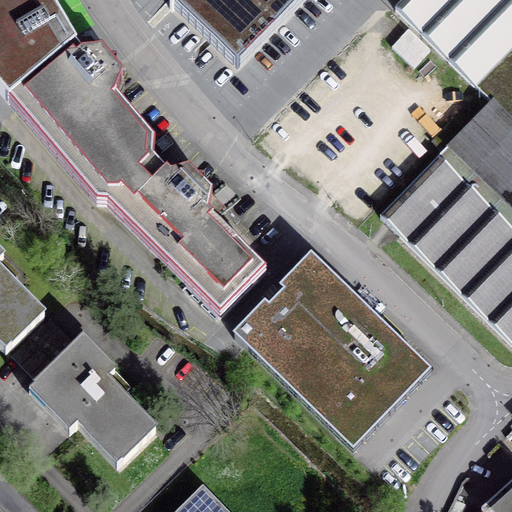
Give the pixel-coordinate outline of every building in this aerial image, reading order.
[(0,0),(0,94),(9,105),(75,47),(47,0),(0,0)] [(178,0),(172,7),(237,71),(306,0),(178,0)] [(491,106),(511,124),(511,0),(404,0),(394,11),(491,106)] [(444,108),(371,38),(337,73),(409,144),(444,108)] [(83,57),(75,47),(9,105),(96,208),(107,209),(220,321),(266,275),(207,217),(212,199),(204,191),(204,183),(196,183),(188,175),(170,180),(153,163),(154,144),(116,98),(123,81),(116,72),(117,64),(108,63),(102,54),(83,57)] [(511,124),(491,106),(487,110),(477,100),(457,121),(456,120),(433,144),(443,154),(380,219),(511,348),(511,124)] [(0,259),(0,352),(8,360),(45,324),(0,277),(0,267),(4,264),(0,259)] [(311,260),(234,340),(353,457),(431,376),(311,260)] [(83,343),(30,394),(70,435),(77,429),(118,471),(155,435),(105,383),(114,375),(83,343)] [(511,511),(511,485),(483,511),(511,511)] [(218,511),(204,497),(189,511),(218,511)]
